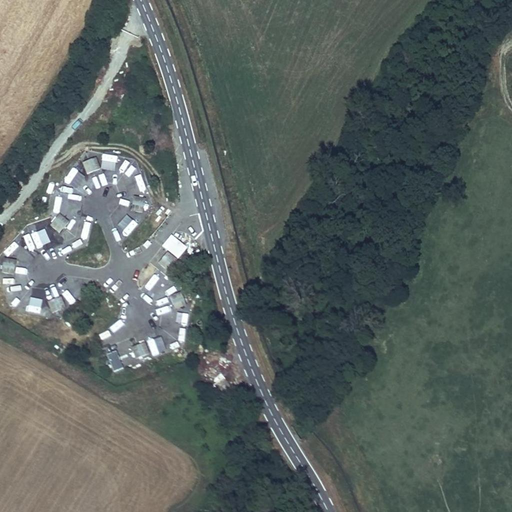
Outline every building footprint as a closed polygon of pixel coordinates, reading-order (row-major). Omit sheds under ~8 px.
[(104,156),(104,164),(118,165),(118,157),(104,156)] [(100,168),(96,157),(82,162),(87,173),(100,168)] [(63,181),(76,190),(84,177),(72,169),(63,181)] [(60,187),(59,193),(70,195),(71,189),(60,187)] [(143,212),(145,198),(133,196),(131,210),(143,212)] [(59,232),(69,221),(59,214),(50,225),(59,232)] [(30,232),(42,230),(41,224),(29,226),(30,232)] [(15,239),(8,250),(19,258),(27,248),(15,239)] [(176,259),(167,252),(158,262),(167,270),(176,259)] [(13,274),(16,260),(4,258),(1,272),(13,274)] [(146,283),(143,287),(154,297),(163,287),(151,277),(157,269),(148,261),(136,275),(146,283)] [(10,276),(0,280),(8,297),(17,292),(10,276)] [(111,282),(107,289),(116,295),(121,287),(111,282)] [(186,305),(180,291),(169,296),(175,309),(186,305)] [(65,307),(61,296),(47,301),(52,312),(65,307)] [(162,315),(172,311),(168,300),(157,304),(162,315)] [(25,307),(25,314),(41,316),(41,309),(25,307)] [(184,338),(187,322),(172,320),(169,335),(184,338)] [(149,353),(145,342),(131,347),(135,358),(149,353)] [(117,352),(106,355),(111,373),(122,371),(117,352)]
